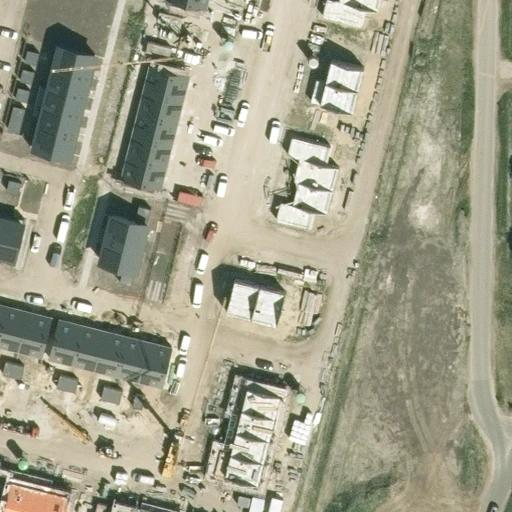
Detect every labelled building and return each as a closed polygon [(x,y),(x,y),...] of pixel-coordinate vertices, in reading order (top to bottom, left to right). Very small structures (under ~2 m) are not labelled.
[(172,0),(206,8),(208,0),(172,0)] [(330,0),(326,17),(363,26),(367,8),(380,11),(382,0),(330,0)] [(331,58),(325,81),(360,90),(366,67),(342,61),(346,48),(334,45),(331,58)] [(60,46),(54,69),(89,78),(95,55),(60,46)] [(32,51),(29,63),(37,65),(40,53),(32,51)] [(150,66),(144,89),(184,99),(189,76),(150,66)] [(54,69),(49,88),(84,96),(89,78),(54,69)] [(27,70),(24,81),(32,83),(35,72),(27,70)] [(319,105),(315,118),(327,121),(331,107),(354,113),(360,90),(325,81),(319,105)] [(23,88),(20,100),(28,102),(30,90),(23,88)] [(49,88),(45,106),(80,115),(84,96),(49,88)] [(144,89),(139,111),(178,121),(184,99),(144,89)] [(202,95),(200,103),(211,106),(213,98),(202,95)] [(200,103),(198,111),(209,114),(211,106),(200,103)] [(45,106),(40,125),(75,134),(80,115),(45,106)] [(18,107),(15,119),(23,121),(26,109),(18,107)] [(139,111),(133,133),(173,143),(178,121),(139,111)] [(15,119),(12,130),(20,132),(23,121),(15,119)] [(40,125),(34,148),(69,157),(75,134),(40,125)] [(133,133),(127,155),(167,165),(173,143),(133,133)] [(190,139),(188,147),(200,150),(202,142),(190,139)] [(296,139),(290,159),(302,162),(297,184),(334,193),(340,169),(328,166),(332,148),(296,139)] [(188,147),(187,155),(198,158),(200,150),(188,147)] [(127,155),(122,178),(161,188),(167,165),(127,155)] [(183,169),(181,177),(193,180),(195,172),(183,169)] [(9,183),(7,191),(18,194),(20,186),(9,183)] [(279,203),(274,223),(311,232),(315,215),(328,218),(334,193),(297,184),(292,206),(279,203)] [(112,215),(107,239),(142,247),(150,213),(139,210),(136,221),(112,215)] [(0,218),(0,255),(14,259),(23,224),(0,218)] [(107,239),(101,262),(124,268),(121,279),(133,282),(142,247),(107,239)] [(222,275),(219,287),(231,290),(225,313),(251,320),(260,285),(222,275)] [(260,285),(251,320),(278,327),(284,303),(296,306),(298,295),(260,285)] [(6,306),(0,331),(0,346),(18,351),(28,312),(6,306)] [(28,312),(18,351),(42,357),(52,318),(28,312)] [(59,319),(49,359),(72,365),(82,325),(59,319)] [(82,325),(72,365),(95,370),(105,331),(82,325)] [(105,331),(95,370),(117,376),(127,336),(105,331)] [(127,336),(117,376),(139,382),(149,342),(127,336)] [(149,342),(139,382),(162,387),(172,348),(149,342)] [(7,363),(4,375),(12,377),(15,365),(7,363)] [(15,365),(12,377),(20,379),(23,367),(15,365)] [(61,377),(58,389),(66,390),(69,379),(61,377)] [(83,382),(80,394),(88,396),(91,384),(83,382)] [(91,384),(88,396),(96,398),(99,386),(91,384)] [(247,386),(241,409),(276,418),(282,395),(247,386)] [(204,387),(201,399),(209,401),(211,389),(204,387)] [(128,394),(125,405),(132,407),(135,396),(128,394)] [(135,396),(132,407),(140,409),(143,397),(135,396)] [(201,399),(198,411),(206,412),(209,401),(201,399)] [(241,409),(235,431),(270,440),(276,418),(241,409)] [(195,421),(192,433),(200,435),(203,423),(195,421)] [(235,431),(230,453),(265,462),(270,440),(235,431)] [(190,443),(187,455),(194,457),(197,445),(190,443)] [(230,453),(224,476),(259,485),(265,462),(230,453)] [(5,481),(2,493),(16,496),(12,511),(36,511),(42,490),(19,485),(5,481)] [(42,490),(36,511),(61,511),(62,508),(76,511),(79,500),(65,496),(42,490)]
